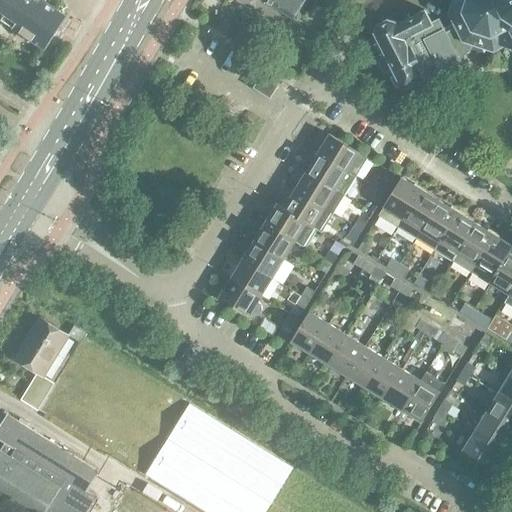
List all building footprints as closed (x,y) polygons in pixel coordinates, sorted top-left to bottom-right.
[(0,0),(0,12),(15,23),(11,28),(43,50),(65,17),(39,0),(0,0)] [(264,0),(293,18),(304,0),(264,0)] [(511,0),(450,0),(447,7),(454,19),(440,27),(454,56),(475,45),(483,49),(490,45),(495,48),(502,45),(504,50),(511,45),(511,0)] [(422,73),(454,56),(440,27),(434,16),(427,19),(420,5),(392,19),(385,14),(372,21),(370,29),(381,48),(375,57),(381,68),(392,70),(401,87),(420,77),(422,73)] [(254,89),(270,99),(279,86),(262,75),(254,89)] [(357,177),(357,176),(369,157),(331,134),(319,153),(348,171),(357,177)] [(307,172),(337,190),(337,189),(348,171),(319,153),(307,172)] [(377,189),(385,194),(391,185),(397,174),(390,170),(377,189)] [(337,190),(307,172),(296,190),(334,214),(346,194),(337,189),(337,190)] [(398,225),(421,189),(402,177),(380,214),(398,225)] [(385,194),(377,189),(372,198),(380,202),(385,194)] [(421,189),(398,225),(417,237),(440,200),(421,189)] [(314,227),(316,228),(323,232),(334,214),(296,190),(285,208),(284,209),(308,223),(307,223),(314,227)] [(440,200),(417,237),(435,247),(458,211),(440,200)] [(314,227),(307,223),(308,223),(284,209),(285,208),(278,204),(266,223),(296,241),(305,246),(316,228),(314,227)] [(458,211),(435,247),(454,259),(476,222),(458,211)] [(354,227),(362,232),(369,221),(361,216),(354,227)] [(476,222),(454,259),(472,270),(494,234),(476,222)] [(266,223),(255,241),(285,260),(296,241),(266,223)] [(362,232),(354,227),(349,235),(358,240),(362,232)] [(511,244),(494,234),(472,270),(491,282),(495,275),(509,253),(510,253),(511,250),(511,244)] [(325,259),(333,264),(344,245),(336,240),(325,259)] [(368,254),(373,245),(364,240),(359,249),(368,254)] [(255,241),(244,259),(274,278),(285,260),(255,241)] [(495,275),(491,282),(509,293),(511,288),(511,254),(510,253),(509,253),(495,275)] [(364,269),(369,260),(360,254),(354,263),(364,269)] [(396,271),(401,262),(393,257),(387,266),(396,271)] [(244,259),(232,278),(262,297),(274,278),(244,259)] [(333,264),(325,259),(319,268),(328,273),(333,264)] [(369,260),(364,269),(373,274),(378,266),(369,260)] [(401,262),(396,271),(406,277),(411,269),(401,262)] [(400,291),(405,283),(396,277),(391,286),(400,291)] [(263,304),(259,301),(262,297),(232,278),(220,297),(251,316),(251,315),(255,316),(261,314),(263,310),(263,304)] [(432,294),(437,285),(429,280),(424,288),(432,294)] [(405,283),(400,291),(409,297),(415,288),(405,283)] [(437,285),(432,294),(442,300),(447,291),(437,285)] [(302,295),(311,301),(317,291),(308,286),(302,295)] [(311,301),(302,295),(297,304),(306,310),(311,301)] [(469,316),(474,308),(466,303),(461,311),(469,316)] [(474,308),(469,316),(488,328),(493,320),(474,308)] [(312,353),(330,323),(311,311),(293,341),(312,353)] [(294,328),(299,318),(291,313),(285,323),(294,328)] [(16,358),(40,374),(24,401),(38,410),(56,382),(45,375),(69,335),(41,318),(16,358)] [(426,332),(431,324),(422,318),(417,326),(426,332)] [(493,320),(488,328),(506,339),(511,331),(493,320)] [(330,323),(312,353),(330,364),(348,335),(330,323)] [(431,324),(426,332),(435,338),(440,329),(431,324)] [(86,331),(76,325),(70,334),(80,341),(86,331)] [(489,348),(494,339),(486,333),(480,343),(489,348)] [(348,335),(330,364),(348,375),(366,346),(348,335)] [(456,350),(465,355),(470,347),(450,335),(443,346),(454,353),(456,350)] [(366,346),(348,375),(366,387),(385,357),(366,346)] [(385,357),(366,387),(385,398),(403,368),(385,357)] [(463,370),(472,376),(477,367),(468,361),(463,370)] [(403,368),(385,398),(403,409),(421,380),(403,368)] [(472,376),(463,370),(457,380),(466,385),(472,376)] [(426,371),(421,380),(403,409),(422,421),(446,383),(426,371)] [(499,393),(511,400),(511,375),(510,374),(499,393)] [(487,411),(511,426),(511,400),(499,393),(487,411)] [(441,407),(448,412),(453,403),(446,399),(441,407)] [(448,412),(441,407),(435,417),(442,421),(448,412)] [(476,429),(505,447),(511,436),(511,426),(487,411),(476,429)] [(0,438),(2,440),(0,444),(0,497),(23,511),(88,511),(96,499),(82,490),(95,469),(7,414),(0,425),(0,438)] [(505,447),(476,429),(464,448),(494,466),(505,447)] [(173,511),(133,486),(115,511),(173,511)]
